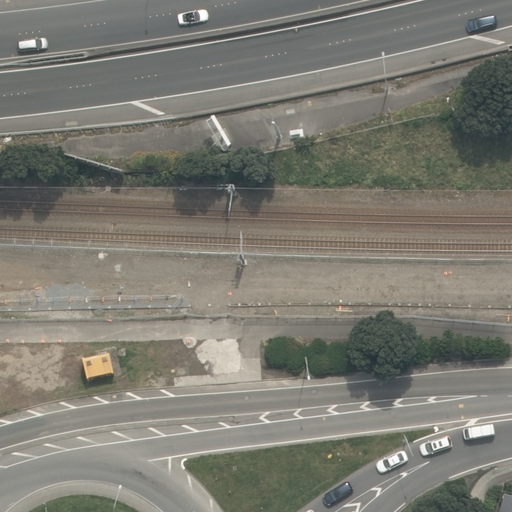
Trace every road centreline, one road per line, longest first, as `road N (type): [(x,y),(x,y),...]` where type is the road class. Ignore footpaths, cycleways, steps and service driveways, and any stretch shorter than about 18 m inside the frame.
road 1 (trunk): [(511,2),(233,63),(0,95)]
road 2 (trunk): [(0,440),(106,415),(426,386),(511,390)]
road 3 (secondary): [(69,458),(511,399)]
road 4 (trunk): [(0,36),(246,0)]
road 5 (secondary): [(500,436),(405,457),(323,511)]
road 6 (primary): [(500,436),(414,478),(378,511)]
road 7 (primary): [(69,458),(130,465),(191,511)]
